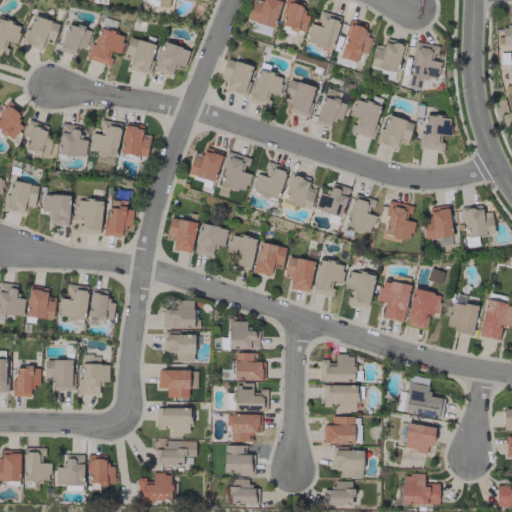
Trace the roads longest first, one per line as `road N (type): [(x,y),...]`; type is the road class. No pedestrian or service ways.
road 1 (residential): [(0,243),(140,266),(417,357),(511,373)]
road 2 (residential): [(49,90),(153,102),(407,179),(460,177),(494,161)]
road 3 (residential): [(227,0),(155,202),(121,425)]
road 4 (tertiary): [(472,0),(480,126),(511,191)]
road 5 (residential): [(293,318),(290,469)]
road 6 (residential): [(0,422),(121,425)]
